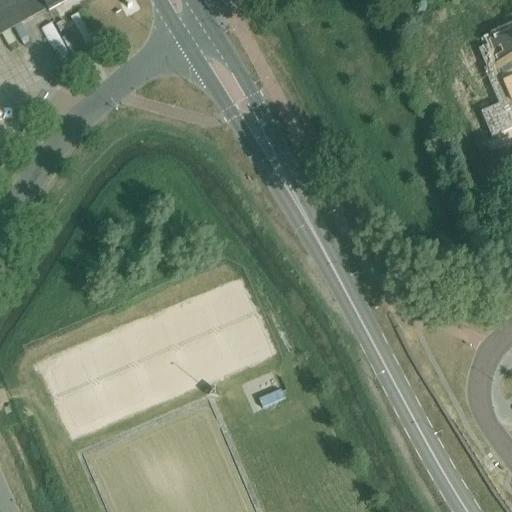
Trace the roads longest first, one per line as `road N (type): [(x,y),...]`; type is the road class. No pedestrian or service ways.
road 1 (secondary): [(466,511),(320,245)]
road 2 (unclassified): [(0,237),(58,141),(182,38)]
road 3 (secondary): [(320,245),(255,100),(206,19)]
road 4 (secondary): [(182,38),(303,233),(320,245)]
road 5 (residential): [(511,457),(483,417),(478,394),(487,355),(511,330)]
